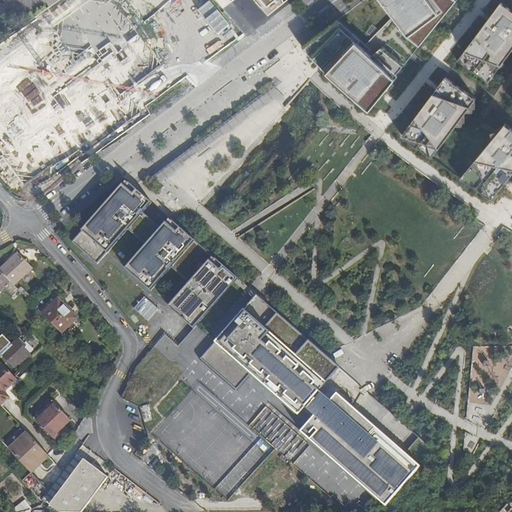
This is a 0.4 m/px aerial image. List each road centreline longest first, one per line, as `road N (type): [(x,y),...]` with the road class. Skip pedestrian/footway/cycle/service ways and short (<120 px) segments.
road 1 (unclassified): [(27,222),(269,40)]
road 2 (residential): [(132,468),(108,421),(129,348),(122,328),(27,222)]
road 3 (residential): [(488,0),(378,133)]
road 4 (residential): [(378,133),(499,218),(511,202)]
road 5 (residential): [(378,133),(269,40)]
